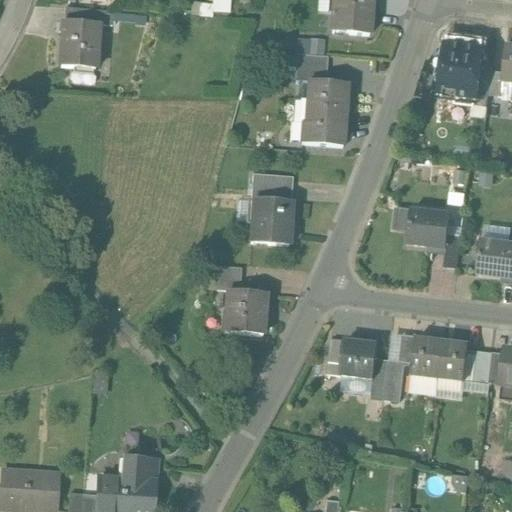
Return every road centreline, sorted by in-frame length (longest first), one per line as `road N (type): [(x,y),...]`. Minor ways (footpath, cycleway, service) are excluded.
road 1 (residential): [(320,293),(429,4)]
road 2 (residential): [(200,511),(320,293)]
road 3 (residential): [(320,293),(511,317)]
